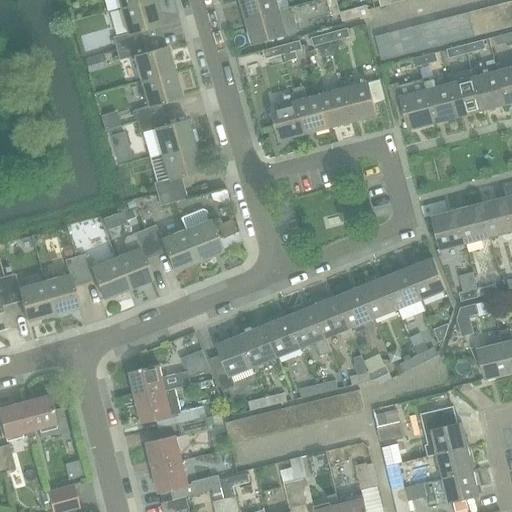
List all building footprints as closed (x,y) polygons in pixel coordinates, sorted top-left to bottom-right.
[(115,49),(142,41),(139,30),(160,24),(153,0),(148,0),(119,9),(126,33),(112,37),(115,49)] [(116,0),(119,9),(148,0),(116,0)] [(240,0),(246,19),(279,10),(276,0),(240,0)] [(339,13),(339,12),(335,0),(326,0),(331,15),(339,13)] [(499,29),(510,26),(504,3),(493,6),(499,29)] [(279,10),(246,19),(253,44),(286,34),(298,31),(291,6),(279,10)] [(487,32),(499,29),(493,6),(481,9),(487,32)] [(339,12),(339,13),(342,21),(360,15),(358,7),(339,12)] [(475,35),(487,32),(481,9),(469,12),(475,35)] [(464,38),(475,35),(469,12),(457,15),(464,38)] [(452,42),(464,38),(457,15),(446,18),(452,42)] [(440,45),(452,42),(446,18),(434,21),(440,45)] [(428,48),(440,45),(434,21),(422,24),(428,48)] [(417,51),(428,48),(422,24),(411,27),(417,51)] [(411,27),(399,30),(405,54),(417,51),(411,27)] [(331,41),(349,36),(347,28),(329,33),(331,41)] [(399,30),(387,34),(393,57),(405,54),(399,30)] [(496,45),(511,41),(511,32),(494,37),(496,45)] [(313,46),(331,41),(329,33),(311,37),(313,46)] [(387,34),(375,37),(381,60),(393,57),(387,34)] [(467,53),(485,48),(483,40),(464,45),(467,53)] [(140,81),(173,71),(166,46),(145,52),(142,41),(115,49),(119,60),(133,56),(140,81)] [(283,54),(301,49),(299,41),(281,45),(283,54)] [(271,57),(283,54),(281,45),(263,50),(265,58),(259,60),(261,67),(260,69),(261,73),(262,74),(266,88),(273,86),(270,76),(269,76),(268,72),(270,71),(268,64),(272,62),(271,57)] [(448,58),(467,53),(464,45),(446,49),(448,58)] [(419,66),(437,61),(435,52),(416,57),(419,66)] [(4,59),(0,59),(0,74),(8,72),(4,59)] [(506,104),(511,102),(511,66),(497,70),(506,104)] [(458,72),(447,75),(449,83),(458,117),(482,110),(473,77),(471,69),(458,72)] [(482,110),(506,104),(497,70),(473,77),(482,110)] [(136,121),(163,114),(159,103),(180,97),(173,71),(140,81),(147,106),(133,110),(136,121)] [(385,100),(379,78),(369,81),(375,103),(385,100)] [(409,130),(434,123),(422,79),(399,84),(398,82),(387,85),(394,108),(403,105),(409,130)] [(434,123),(458,117),(449,83),(436,87),(433,79),(423,81),(422,79),(434,123)] [(343,88),(352,121),(377,115),(368,81),(343,88)] [(319,94),(307,97),(304,86),(292,89),(295,100),(304,134),(328,128),(319,94)] [(328,128),(352,121),(343,88),(319,94),(328,128)] [(280,140),(304,134),(295,100),(271,107),(280,140)] [(160,153),(194,144),(187,119),(166,125),(163,114),(136,121),(139,132),(153,128),(160,153)] [(124,131),(111,135),(114,148),(128,144),(124,131)] [(156,194),(183,186),(180,175),(201,169),(194,144),(160,153),(167,178),(153,182),(156,194)] [(208,186),(209,198),(226,196),(225,185),(208,186)] [(183,186),(156,194),(160,205),(186,198),(183,186)] [(489,237),(511,230),(511,226),(504,197),(480,203),(489,237)] [(134,201),(127,203),(129,210),(131,209),(136,208),(134,201)] [(465,243),(489,237),(480,203),(456,209),(465,243)] [(129,210),(122,213),(125,221),(134,217),(131,209),(129,210)] [(222,251),(209,219),(206,211),(201,209),(180,218),(184,229),(197,261),(222,251)] [(440,249),(465,243),(456,209),(431,216),(440,249)] [(111,214),(101,218),(105,229),(115,225),(111,214)] [(230,219),(215,226),(221,239),(236,232),(230,219)] [(197,261),(184,229),(160,238),(155,225),(144,229),(154,255),(165,251),(173,271),(197,261)] [(144,259),(154,255),(144,229),(122,238),(128,252),(114,257),(127,289),(152,279),(144,259)] [(70,245),(62,247),(65,258),(73,256),(70,245)] [(127,289),(114,257),(90,267),(85,254),(75,256),(83,283),(95,280),(103,299),(127,289)] [(72,286),(83,283),(75,256),(64,259),(68,274),(43,281),(52,314),(78,307),(72,286)] [(408,267),(421,299),(445,289),(432,257),(408,267)] [(426,310),(421,299),(408,267),(384,276),(397,309),(402,320),(426,310)] [(479,296),(477,288),(473,272),(458,275),(462,292),(458,292),(461,301),(479,296)] [(52,314),(43,281),(18,287),(14,273),(3,277),(10,303),(21,300),(27,321),(52,314)] [(373,318),(397,309),(384,276),(360,286),(373,318)] [(0,309),(0,306),(10,303),(3,277),(0,277),(0,328),(5,327),(0,309)] [(479,296),(497,292),(495,283),(477,288),(479,296)] [(349,328),(350,328),(373,318),(360,286),(336,295),(349,328)] [(354,337),(350,328),(349,328),(336,295),(313,305),(326,337),(339,332),(343,341),(354,337)] [(460,307),(457,318),(461,335),(473,333),(470,321),(469,316),(477,314),(475,303),(466,306),(460,307)] [(331,351),(326,337),(313,305),(289,315),(302,347),(314,342),(320,355),(331,351)] [(278,357),(302,347),(289,315),(265,324),(278,357)] [(443,340),(448,325),(447,323),(433,329),(438,342),(443,340)] [(254,366),(278,357),(265,324),(241,334),(254,366)] [(511,338),(509,328),(499,331),(502,343),(501,343),(509,374),(511,372),(511,338)] [(230,376),(254,366),(241,334),(216,344),(220,354),(209,358),(222,390),(234,385),(230,376)] [(433,347),(428,350),(424,341),(413,346),(417,355),(421,363),(437,355),(433,347)] [(484,380),(509,374),(501,343),(476,349),(484,380)] [(398,348),(388,352),(392,362),(402,358),(398,348)] [(189,378),(210,369),(202,350),(180,358),(185,371),(188,378),(189,378)] [(404,371),(421,363),(417,355),(400,363),(404,371)] [(159,365),(129,373),(135,397),(175,388),(191,384),(189,378),(188,378),(185,371),(162,377),(159,365)] [(392,378),(389,372),(385,365),(372,371),(369,372),(371,380),(376,379),(377,379),(379,384),(392,378)] [(352,385),(371,380),(369,372),(350,376),(352,385)] [(319,393),(337,389),(335,380),(317,384),(319,393)] [(301,398),(319,393),(317,384),(299,389),(301,398)] [(175,388),(135,397),(136,401),(141,422),(155,418),(158,429),(177,424),(206,417),(203,406),(180,411),(178,401),(175,388)] [(359,389),(349,392),(354,413),(365,411),(359,389)] [(349,392),(339,395),(344,416),(354,413),(349,392)] [(268,406),(286,401),(284,393),(266,397),(268,406)] [(48,395),(22,402),(30,434),(39,432),(41,441),(68,434),(62,412),(53,414),(48,395)] [(339,395),(328,397),(334,418),(344,416),(339,395)] [(250,410),(268,406),(266,397),(248,401),(250,410)] [(328,397),(318,400),(323,421),(334,418),(328,397)] [(318,400),(313,401),(308,402),(313,424),(323,421),(318,400)] [(0,417),(6,441),(30,434),(22,402),(0,408),(0,417)] [(303,426),(313,424),(308,402),(297,405),(303,426)] [(292,429),(303,426),(297,405),(287,407),(292,429)] [(282,431),(292,429),(287,407),(277,410),(282,431)] [(272,434),(282,431),(277,410),(266,412),(272,434)] [(435,442),(424,445),(427,456),(437,454),(467,447),(461,422),(455,423),(452,410),(429,416),(432,429),(431,429),(435,442)] [(261,436),(272,434),(266,412),(256,415),(261,436)] [(209,429),(209,428),(215,427),(212,415),(206,417),(177,424),(180,436),(209,429)] [(251,439),(261,436),(256,415),(246,417),(251,439)] [(240,441),(251,439),(246,417),(235,420),(240,441)] [(224,423),(226,431),(227,431),(230,444),(240,441),(235,420),(224,423)] [(380,441),(403,436),(400,424),(377,429),(380,441)] [(152,467),(182,460),(176,435),(146,443),(152,467)] [(0,458),(4,472),(15,469),(8,444),(0,446),(0,458)] [(310,465),(325,462),(322,446),(307,449),(310,465)] [(443,478),(473,471),(467,447),(437,454),(443,478)] [(313,502),(307,478),(301,457),(290,460),(291,467),(301,505),(313,502)] [(79,459),(63,463),(67,478),(83,475),(79,459)] [(218,475),(187,483),(182,460),(152,467),(158,492),(171,489),(174,499),(185,497),(221,488),(219,479),(218,475)] [(373,487),(372,486),(378,485),(372,462),(367,464),(367,463),(355,466),(361,490),(373,487)] [(402,476),(401,476),(398,463),(386,466),(392,490),(404,487),(402,476)] [(290,508),(301,505),(291,467),(280,469),(290,508)] [(473,471),(443,478),(449,502),(453,502),(465,499),(479,495),(473,471)] [(220,479),(219,479),(221,488),(224,498),(235,496),(232,485),(249,481),(247,472),(246,472),(220,479)] [(422,483),(404,487),(407,498),(408,500),(426,496),(422,483)] [(62,511),(79,507),(72,484),(46,491),(51,511),(62,511)] [(408,500),(407,498),(404,487),(392,490),(396,511),(410,511),(410,510),(408,500)] [(227,511),(224,498),(221,488),(211,490),(214,501),(213,501),(215,511),(227,511)] [(338,505),(339,511),(366,511),(362,495),(346,499),(347,503),(338,505)] [(238,511),(235,496),(224,498),(227,511),(238,511)] [(185,497),(174,499),(161,503),(163,511),(173,511),(188,508),(185,497)] [(467,511),(465,499),(453,502),(455,511),(467,511)] [(339,511),(338,505),(330,507),(329,503),(313,507),(314,511),(339,511)]
